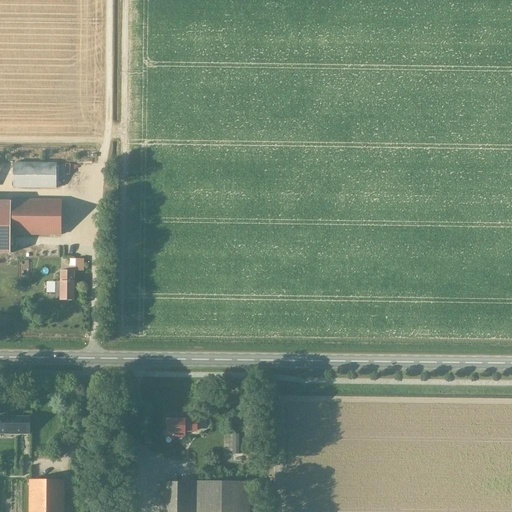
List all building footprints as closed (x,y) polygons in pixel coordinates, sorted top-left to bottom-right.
[(56,189),(56,163),(13,162),(13,188),(56,189)] [(12,212),(12,234),(60,235),(61,200),(12,199),(12,201),(12,212)] [(10,212),(12,212),(12,201),(0,200),(0,253),(10,253),(10,212)] [(74,300),(74,281),(73,281),(73,271),(60,271),(61,271),(61,281),(55,281),(55,298),(60,298),(60,300),(74,300)] [(196,431),(196,418),(196,420),(185,420),(185,419),(166,419),(166,433),(174,433),(174,435),(185,435),(185,431),(196,431)] [(22,436),(22,419),(0,419),(0,434),(11,435),(11,436),(22,436)] [(41,434),(41,429),(61,429),(61,421),(32,421),(32,434),(41,434)] [(20,474),(21,466),(2,465),(2,472),(20,474)] [(63,511),(64,480),(29,480),(28,511),(63,511)] [(247,511),(248,483),(160,482),(159,511),(247,511)]
